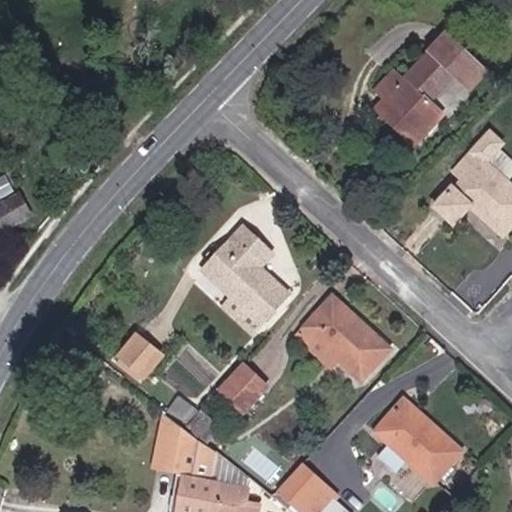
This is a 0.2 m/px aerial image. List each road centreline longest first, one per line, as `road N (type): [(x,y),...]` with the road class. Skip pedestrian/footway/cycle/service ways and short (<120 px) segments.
road 1 (residential): [(476,350),(210,96)]
road 2 (secondary): [(0,359),(79,237),(210,96)]
road 3 (track): [(141,167),(131,138),(139,0)]
road 4 (secondary): [(210,96),(304,0)]
